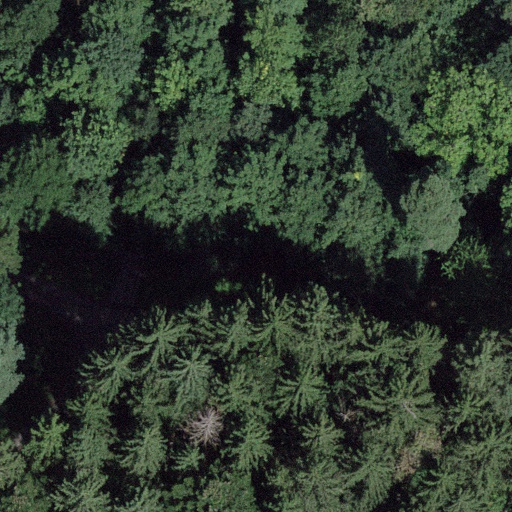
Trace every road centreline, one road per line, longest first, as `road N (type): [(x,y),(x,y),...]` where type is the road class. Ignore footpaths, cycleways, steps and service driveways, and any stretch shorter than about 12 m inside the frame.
road 1 (track): [(32,511),(110,391),(187,339),(511,341)]
road 2 (track): [(187,339),(0,262)]
